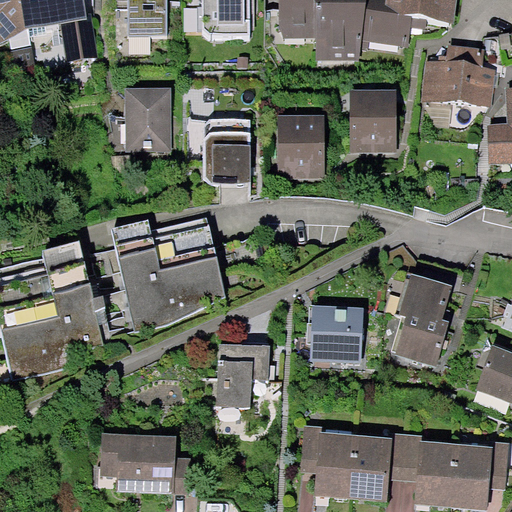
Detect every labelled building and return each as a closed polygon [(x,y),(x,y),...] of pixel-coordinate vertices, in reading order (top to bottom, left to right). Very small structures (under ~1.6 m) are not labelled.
[(14,0),(0,0),(0,47),(24,42),(14,0)] [(91,0),(25,0),(30,33),(95,24),(91,0)] [(177,0),(129,0),(130,41),(177,41),(177,0)] [(377,0),(286,0),(285,45),(320,46),(320,66),(375,68),(376,31),(377,15),(377,0)] [(395,0),(393,17),(377,15),(376,31),(460,40),(464,0),(395,0)] [(500,77),(428,68),(423,104),(495,113),(500,77)] [(176,95),(129,95),(129,158),(176,158),(176,95)] [(399,103),(355,103),(355,161),(399,161),(399,103)] [(332,125),(283,123),(281,182),(330,184),(332,125)] [(511,131),(491,133),(492,167),(511,166),(511,131)] [(201,218),(116,236),(135,326),(220,308),(201,218)] [(89,254),(0,273),(0,338),(10,384),(113,361),(89,254)] [(459,301),(420,287),(394,354),(433,369),(459,301)] [(369,316),(319,315),(318,365),(368,366),(369,316)] [(511,357),(501,354),(486,400),(511,408),(511,357)] [(273,358),(222,355),(218,414),(254,416),(256,386),(271,387),(273,358)] [(190,457),(108,445),(103,479),(185,491),(190,457)] [(399,452),(334,445),(328,500),(393,507),(399,452)] [(499,511),(503,460),(430,456),(426,511),(499,511)]
